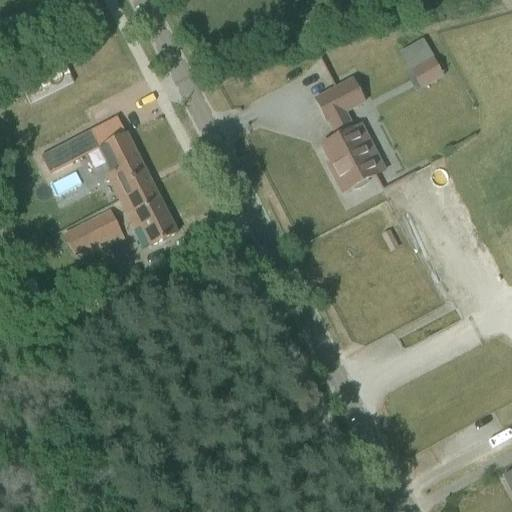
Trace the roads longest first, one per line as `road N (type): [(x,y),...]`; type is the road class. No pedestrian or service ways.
road 1 (tertiary): [(347,400),(137,0)]
road 2 (residential): [(347,400),(505,314)]
road 3 (tertiary): [(405,511),(347,400)]
